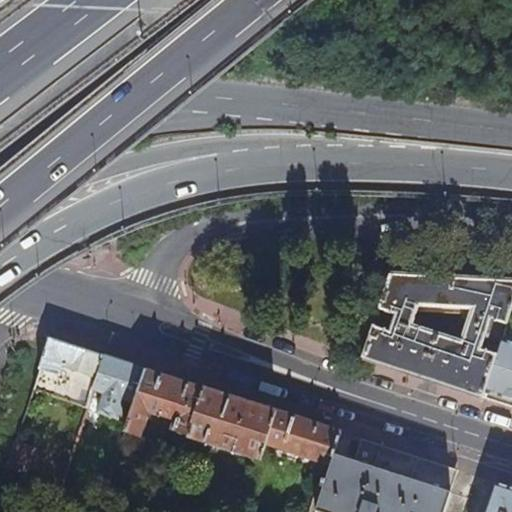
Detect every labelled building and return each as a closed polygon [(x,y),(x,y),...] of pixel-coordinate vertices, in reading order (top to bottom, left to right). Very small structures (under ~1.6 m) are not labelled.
[(374,329),(363,360),(386,368),(482,399),(500,343),(511,306),(511,284),(469,281),(453,280),(391,277),(377,319),(393,325),(390,334),(374,329)] [(81,350),(50,340),(34,389),(90,408),(95,391),(107,358),(81,350)] [(482,399),(511,408),(511,346),(500,343),(482,399)] [(127,365),(107,358),(95,391),(105,395),(99,415),(118,422),(125,401),(135,405),(147,371),(127,365)] [(168,378),(147,371),(135,405),(125,435),(142,440),(150,414),(175,422),(171,432),(187,437),(187,440),(260,463),(266,445),(276,413),(237,400),(168,378)] [(312,425),(276,413),(266,445),(330,467),(334,456),(341,434),(312,425)] [(334,456),(330,467),(326,481),(322,480),(320,487),(324,488),(315,511),(445,511),(458,473),(362,442),(355,464),(334,456)] [(16,443),(7,467),(26,474),(34,450),(16,443)] [(99,492),(105,494),(111,478),(105,475),(99,492)] [(511,511),(511,490),(494,484),(484,511),(511,511)]
